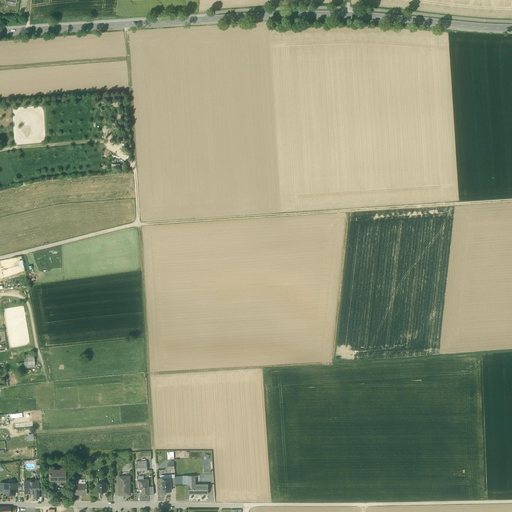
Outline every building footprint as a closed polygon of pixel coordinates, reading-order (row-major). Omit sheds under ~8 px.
[(34,367),(33,355),(24,355),(25,367),(34,367)] [(147,460),(136,461),(137,471),(147,470),(147,460)] [(65,481),(65,468),(60,468),(60,470),(56,470),(56,469),(49,469),(49,473),(49,474),(49,480),(56,480),(57,480),(57,479),(58,479),(59,480),(60,480),(60,481),(65,481)] [(175,474),(165,475),(165,478),(160,478),(161,491),(171,490),(170,486),(170,478),(175,477),(175,474)] [(129,476),(119,476),(119,494),(124,494),(124,493),(130,493),(129,476)] [(148,479),(137,480),(138,490),(141,489),(142,495),(149,495),(148,487),(149,487),(148,479)] [(38,481),(24,481),(25,493),(34,493),(34,497),(38,497),(38,481)] [(208,484),(195,484),(195,481),(194,481),(189,481),(189,485),(189,494),(208,494),(208,484)] [(106,482),(98,482),(98,491),(106,491),(106,482)] [(14,483),(5,483),(0,487),(6,493),(10,493),(10,494),(15,494),(15,490),(14,483)] [(86,494),(86,484),(75,484),(75,494),(86,494)]
